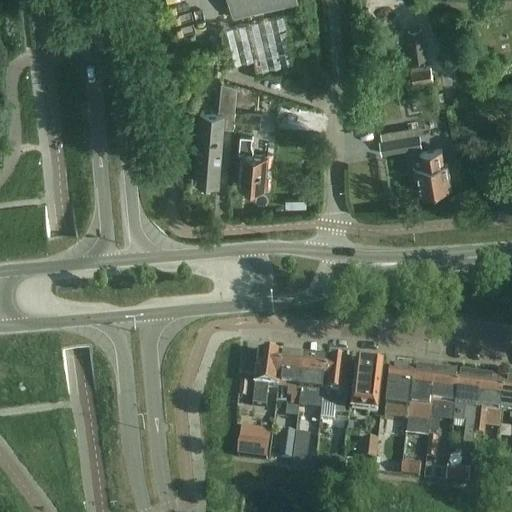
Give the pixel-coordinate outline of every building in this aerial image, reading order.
[(298,2),(297,0),(228,0),(233,17),(298,2)] [(220,29),(225,49),(229,64),(253,59),(256,70),(294,61),(283,14),(220,29)] [(412,60),(426,58),(421,30),(407,32),(412,60)] [(432,78),(430,66),(411,69),(413,81),(432,78)] [(233,128),(236,87),(221,82),(218,112),(200,111),(197,153),(194,182),(218,184),(222,127),(233,128)] [(249,102),(253,89),(242,85),(238,99),(249,102)] [(235,113),(234,126),(259,128),(260,116),(235,113)] [(382,154),(421,147),(418,128),(382,134),(383,140),(380,141),(382,154)] [(264,188),(267,155),(250,153),(251,136),(240,135),(238,153),(241,153),(238,186),(264,188)] [(418,177),(420,193),(451,187),(447,162),(444,163),(441,149),(419,153),(421,162),(415,163),(416,168),(413,168),(415,178),(418,177)] [(268,389),(278,390),(282,355),(259,353),(259,354),(245,353),(242,377),(256,378),(255,387),(256,387),(253,407),(266,409),(268,389)] [(290,407),(299,407),(305,360),(282,358),(282,355),(278,390),(289,391),(288,399),(291,400),(290,407)] [(322,410),(323,396),(327,363),(305,360),(299,407),(322,410)] [(327,363),(323,396),(320,421),(334,423),(335,416),(345,417),(351,364),(327,362),(327,363)] [(350,397),(349,410),(368,412),(377,413),(382,368),(358,365),(355,396),(351,395),(350,397)] [(387,402),(384,422),(406,424),(407,419),(409,404),(412,372),(390,369),(387,402)] [(409,404),(407,419),(422,421),(430,422),(431,406),(435,374),(412,372),(409,404)] [(431,406),(430,422),(439,423),(453,424),(455,410),(458,377),(435,374),(431,406)] [(455,410),(453,424),(465,425),(462,447),(473,448),(475,438),(481,380),(458,377),(455,410)] [(491,414),(500,415),(504,382),(481,380),(475,438),(483,438),(486,419),(490,419),(491,414)] [(511,383),(504,382),(500,415),(511,417),(510,421),(511,421),(511,383)] [(279,459),(292,461),(295,441),(296,434),(282,432),(279,459)] [(438,438),(428,437),(426,460),(436,461),(438,438)] [(363,454),(376,455),(377,440),(365,439),(363,454)] [(295,441),(292,461),(307,463),(309,442),(295,441)] [(268,449),(240,446),(238,458),(266,462),(268,449)] [(403,462),(401,477),(419,479),(421,464),(403,462)] [(448,468),(446,482),(468,484),(470,471),(448,468)] [(474,470),(473,484),(492,486),(494,473),(474,470)]
